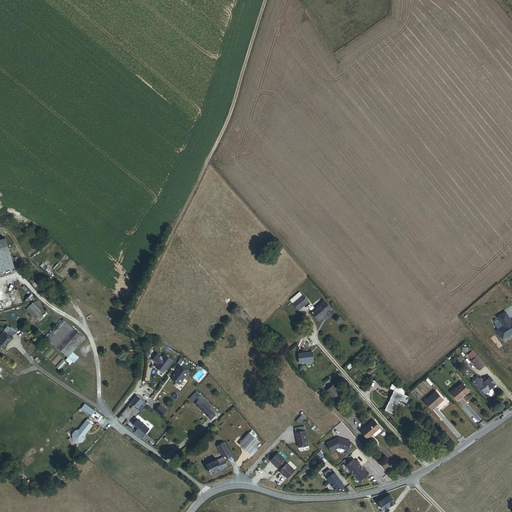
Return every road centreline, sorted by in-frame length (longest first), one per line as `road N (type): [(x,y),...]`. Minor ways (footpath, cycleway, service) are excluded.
road 1 (track): [(113,419),(142,369),(142,344),(125,327),(228,122),(267,0)]
road 2 (residential): [(208,494),(243,485),(321,498),(396,486),(511,413)]
road 3 (track): [(99,406),(17,345),(55,311),(77,318),(93,340)]
road 4 (unknown): [(425,472),(310,340)]
road 5 (residential): [(208,494),(99,406)]
